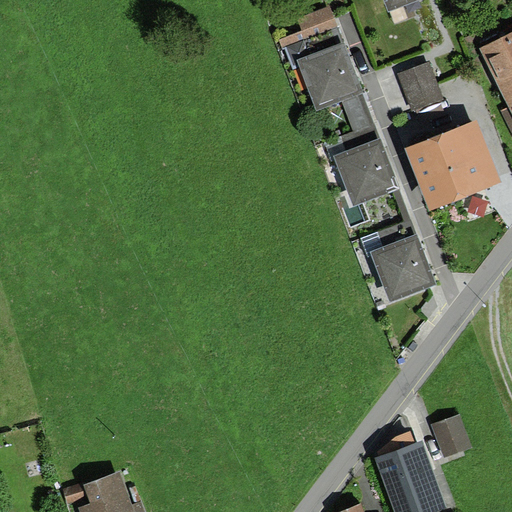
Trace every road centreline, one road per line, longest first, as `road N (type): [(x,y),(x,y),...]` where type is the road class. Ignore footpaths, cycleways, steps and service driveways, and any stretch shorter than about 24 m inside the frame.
road 1 (residential): [(511,242),(306,511)]
road 2 (track): [(511,388),(495,345),(488,272)]
